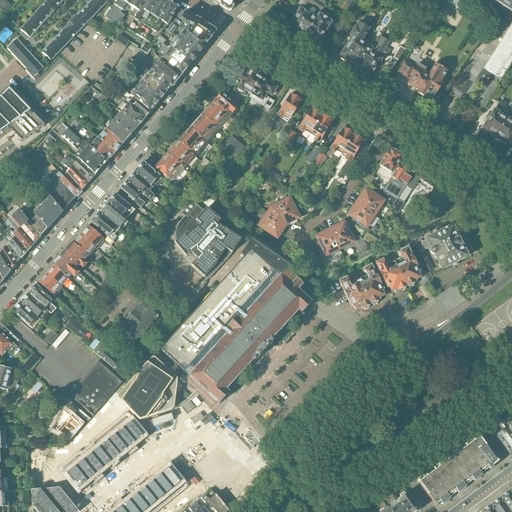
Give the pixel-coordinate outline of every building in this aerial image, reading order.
[(47,0),(46,0),(40,8),(49,16),(56,8),(47,0)] [(102,0),(91,0),(89,2),(99,11),(106,4),(102,0)] [(131,0),(117,0),(114,6),(111,11),(110,10),(105,17),(114,24),(116,21),(115,20),(119,13),(120,13),(120,12),(121,13),(126,5),(128,6),(131,0)] [(131,0),(128,6),(134,10),(130,16),(134,19),(145,0),(131,0)] [(158,0),(145,0),(134,19),(139,22),(142,17),(145,20),(143,24),(158,0)] [(169,3),(164,0),(158,0),(143,24),(152,30),(169,3)] [(231,11),(234,6),(233,3),(235,0),(213,0),(219,3),(220,6),(228,12),(231,11)] [(317,0),(309,0),(308,3),(322,12),(325,6),(322,3),(317,0)] [(464,14),(468,8),(455,0),(448,0),(447,3),(464,14)] [(511,23),(484,69),(502,80),(511,63),(511,0),(489,0),(497,5),(497,6),(498,7),(498,8),(499,8),(500,9),(502,9),(503,9),(503,8),(505,10),(505,11),(506,12),(506,13),(507,14),(508,14),(509,14),(511,14),(511,13),(511,14),(511,23)] [(89,2),(83,9),(92,18),(99,11),(89,2)] [(167,25),(173,17),(178,8),(169,3),(152,30),(156,33),(163,23),(167,25)] [(40,8),(34,15),(42,23),(49,16),(40,8)] [(83,9),(76,16),(85,25),(92,18),(83,9)] [(185,13),(180,10),(175,16),(181,20),(185,13)] [(307,35),(316,20),(300,10),(293,20),(292,20),(291,20),(290,20),(289,21),(289,22),(288,23),(288,25),(289,26),(289,27),(290,28),(291,28),(292,28),(294,28),(295,28),(307,35)] [(115,20),(116,21),(120,24),(125,15),(121,13),(120,12),(120,13),(119,13),(115,20)] [(207,44),(214,34),(214,30),(205,25),(196,20),(195,19),(185,13),(181,20),(188,25),(186,28),(207,44)] [(34,15),(27,22),(36,30),(42,23),(34,15)] [(76,16),(69,23),(79,32),(85,25),(76,16)] [(319,16),(316,20),(307,35),(314,40),(314,41),(314,42),(315,43),(316,43),(317,44),(318,44),(319,44),(320,44),(325,36),(323,35),(330,23),(319,16)] [(343,18),(336,30),(342,34),(350,23),(343,18)] [(340,57),(341,57),(339,59),(347,64),(348,62),(352,64),(365,43),(362,41),(370,29),(369,28),(368,29),(360,24),(361,22),(359,21),(349,36),(352,38),(340,57)] [(27,22),(20,30),(29,38),(36,30),(27,22)] [(69,23),(62,30),(72,39),(79,32),(69,23)] [(186,28),(178,38),(198,54),(204,48),(203,47),(206,44),(207,44),(186,28)] [(62,30),(55,38),(65,47),(72,39),(62,30)] [(126,48),(129,42),(130,42),(118,34),(114,40),(126,48)] [(352,64),(361,69),(359,72),(367,76),(368,74),(369,75),(377,61),(381,63),(387,54),(384,52),(390,43),(379,35),(373,45),(371,44),(370,46),(365,43),(352,64)] [(166,41),(159,36),(157,39),(163,44),(166,41)] [(55,38),(48,45),(58,54),(65,47),(55,38)] [(178,38),(169,49),(189,65),(197,55),(198,55),(198,54),(178,38)] [(9,44),(6,47),(20,63),(25,59),(29,54),(22,46),(21,45),(16,40),(10,46),(9,44)] [(48,45),(41,53),(51,62),(58,54),(48,45)] [(169,49),(160,59),(181,76),(183,73),(184,73),(190,65),(189,65),(169,49)] [(25,59),(20,63),(27,69),(25,70),(34,80),(39,76),(37,74),(43,68),(38,63),(29,54),(25,59)] [(153,68),(150,71),(170,88),(173,85),(175,83),(181,76),(160,59),(156,65),(153,68)] [(128,76),(129,74),(135,65),(129,60),(121,72),(118,76),(121,78),(124,74),(128,76)] [(418,65),(415,68),(405,61),(398,73),(408,80),(410,76),(412,78),(407,85),(419,92),(417,94),(430,102),(444,81),(442,80),(449,69),(437,62),(430,73),(428,72),(426,75),(423,73),(425,70),(418,65)] [(239,85),(236,89),(242,93),(243,90),(251,95),(261,79),(256,75),(257,73),(251,69),(249,71),(245,76),(243,75),(241,78),(240,77),(238,80),(242,82),(240,85),(239,85)] [(150,71),(140,83),(160,100),(170,88),(170,89),(170,88),(150,71)] [(251,95),(249,98),(255,101),(256,103),(263,107),(263,108),(264,107),(269,111),(274,102),(264,96),(266,93),(270,95),(275,88),(271,86),(271,85),(261,79),(251,95)] [(480,114),(499,83),(496,81),(479,109),(466,101),(464,104),(480,114)] [(130,95),(133,98),(150,112),(160,100),(140,83),(130,95)] [(7,87),(0,93),(0,138),(11,131),(21,142),(44,126),(7,87)] [(121,87),(115,96),(120,99),(126,92),(121,87)] [(498,87),(491,98),(497,102),(504,91),(498,87)] [(237,108),(222,94),(221,95),(219,95),(216,98),(217,100),(214,104),(230,119),(238,110),(237,108)] [(290,96),(277,116),(287,123),(300,102),(299,101),(298,98),(294,96),(291,97),(290,96)] [(145,118),(150,112),(133,98),(130,101),(127,98),(125,101),(128,103),(145,118)] [(495,137),(509,116),(501,110),(504,109),(505,104),(499,102),(492,113),(491,113),(485,123),(486,124),(481,131),(486,134),(487,133),(495,137)] [(128,103),(121,112),(137,127),(145,118),(128,103)] [(218,132),(230,119),(214,104),(213,105),(211,104),(208,107),(209,109),(202,117),(217,130),(218,132)] [(309,134),(321,116),(321,115),(320,112),(317,110),(314,111),(312,110),(299,130),(303,133),(304,131),(309,134)] [(121,112),(113,121),(129,136),(137,127),(121,112)] [(321,116),(309,134),(316,138),(314,140),(318,143),(331,122),(330,121),(329,118),(326,116),(323,117),(321,116)] [(511,117),(509,116),(495,137),(503,142),(501,144),(507,147),(511,140),(511,117)] [(218,132),(217,130),(202,117),(201,118),(200,117),(197,120),(198,122),(191,130),(205,143),(207,145),(218,132)] [(267,134),(275,121),(269,117),(261,130),(267,134)] [(113,121),(105,130),(122,145),(129,136),(113,121)] [(114,154),(97,139),(80,124),(80,125),(77,122),(73,127),(76,129),(90,141),(86,145),(106,162),(114,154)] [(86,145),(68,129),(62,136),(77,151),(81,147),(85,151),(81,155),(77,159),(78,160),(95,175),(99,171),(106,162),(86,145)] [(114,154),(122,145),(105,130),(101,135),(97,139),(114,154)] [(207,145),(205,143),(191,130),(190,131),(188,130),(185,133),(186,135),(179,143),(195,158),(207,145)] [(334,153),(340,156),(353,136),(352,135),(351,132),(348,130),(345,130),(343,130),(327,156),(331,158),(334,153)] [(295,136),(290,133),(284,143),(289,146),(295,136)] [(342,167),(339,172),(348,178),(350,175),(360,159),(355,155),(363,142),(362,141),(361,138),(357,136),(354,137),(353,136),(340,156),(350,163),(346,170),(342,167)] [(237,156),(244,148),(230,137),(224,145),(237,156)] [(184,171),(195,158),(179,143),(178,144),(176,143),(174,146),(175,148),(167,156),(182,169),(184,171)] [(315,161),(321,151),(316,148),(310,157),(315,161)] [(391,174),(402,156),(390,149),(379,167),(391,174)] [(43,163),(34,153),(23,165),(35,179),(37,177),(34,173),(43,163)] [(319,168),(326,158),(320,154),(314,165),(319,168)] [(59,155),(55,159),(60,163),(64,159),(59,155)] [(184,171),(182,169),(167,156),(167,157),(165,156),(162,159),(163,161),(156,169),(172,184),(184,171)] [(88,183),(95,175),(78,160),(75,164),(68,157),(66,157),(64,159),(88,183)] [(81,190),(88,183),(64,159),(61,163),(68,170),(66,174),(66,175),(81,190)] [(143,163),(134,173),(153,189),(156,186),(158,187),(163,181),(143,163)] [(383,191),(383,192),(391,208),(397,200),(410,180),(415,183),(417,183),(420,179),(434,188),(439,180),(420,168),(416,176),(400,165),(384,190),(383,190),(383,191)] [(75,198),(81,190),(66,175),(64,178),(56,169),(52,173),(75,198)] [(75,198),(52,173),(51,173),(41,184),(63,212),(75,198)] [(134,173),(126,182),(144,197),(150,202),(154,197),(149,193),(153,189),(134,173)] [(126,182),(119,189),(127,195),(126,196),(140,209),(144,205),(140,201),(144,197),(126,182)] [(20,210),(19,210),(25,218),(30,223),(28,226),(39,239),(47,230),(33,215),(26,208),(33,201),(31,198),(33,197),(26,190),(13,202),(20,210)] [(357,203),(375,215),(376,213),(378,214),(383,206),(381,205),(383,202),(365,190),(363,193),(362,192),(358,197),(360,198),(357,203)] [(208,197),(205,194),(199,200),(203,203),(208,197)] [(121,217),(129,208),(123,202),(114,195),(106,204),(121,217)] [(47,230),(62,213),(49,197),(33,215),(47,230)] [(267,214),(285,226),(286,225),(299,219),(289,199),(286,201),(285,199),(277,204),(277,205),(271,208),(267,214)] [(203,211),(192,200),(181,213),(184,216),(181,220),(179,222),(178,223),(178,224),(177,226),(176,228),(176,231),(175,232),(175,235),(176,236),(176,237),(176,239),(176,240),(176,241),(174,243),(185,257),(191,253),(197,259),(190,266),(204,279),(208,279),(230,256),(240,240),(224,229),(224,230),(217,224),(219,221),(206,209),(203,211)] [(375,215),(357,203),(354,208),(352,207),(349,212),(350,213),(348,216),(366,228),(368,225),(370,226),(375,218),(374,217),(375,215)] [(126,221),(121,217),(106,204),(98,213),(118,230),(126,221)] [(174,207),(168,214),(169,215),(166,218),(169,221),(179,211),(174,207)] [(21,232),(33,246),(39,239),(28,226),(30,223),(25,218),(19,210),(10,218),(11,219),(21,232)] [(121,233),(118,230),(98,213),(89,223),(112,243),(121,233)] [(285,226),(267,214),(266,216),(264,215),(259,223),(261,224),(259,227),(277,239),(279,236),(280,237),(284,232),(282,231),(285,226)] [(27,253),(33,246),(21,232),(11,219),(4,225),(10,232),(27,253)] [(330,230),(339,250),(341,249),(342,250),(351,246),(350,244),(353,243),(344,223),(340,225),(339,223),(334,226),(335,228),(330,230)] [(96,250),(103,241),(87,226),(79,235),(96,250)] [(427,240),(422,243),(424,248),(427,246),(431,254),(431,255),(432,255),(432,256),(433,256),(434,256),(435,255),(437,259),(442,270),(467,257),(467,256),(472,254),(471,254),(472,253),(472,251),(472,250),(471,249),(471,248),(470,247),(469,247),(468,246),(467,246),(467,245),(462,247),(452,227),(449,229),(448,227),(446,228),(445,228),(443,229),(441,230),(442,233),(427,240)] [(339,250),(330,230),(325,233),(324,231),(318,234),(319,236),(316,237),(326,257),(329,255),(330,257),(338,252),(337,251),(339,250)] [(21,260),(27,253),(10,232),(8,234),(9,235),(4,239),(5,240),(18,256),(21,260)] [(88,258),(96,250),(79,235),(71,244),(88,258)] [(0,255),(10,273),(21,260),(18,256),(5,240),(0,243),(0,255)] [(71,244),(64,253),(62,254),(60,257),(79,273),(81,271),(86,265),(84,263),(88,258),(71,244)] [(394,262),(406,288),(408,287),(410,288),(413,287),(414,284),(415,283),(414,282),(420,279),(417,274),(419,273),(407,249),(399,253),(401,256),(402,258),(394,262)] [(270,270),(250,251),(214,291),(211,292),(208,294),(205,296),(203,299),(201,303),(200,307),(160,351),(219,404),(229,394),(225,391),(253,361),(254,362),(272,342),(271,341),(298,311),(302,314),(311,304),(297,291),(302,286),(286,271),(289,267),(277,260),(270,270)] [(0,283),(10,273),(0,255),(0,283)] [(60,257),(52,266),(67,279),(71,276),(74,278),(79,273),(60,257)] [(134,267),(135,266),(138,262),(134,259),(130,264),(134,267)] [(406,288),(394,262),(385,266),(383,261),(375,264),(387,289),(389,288),(391,293),(397,290),(398,292),(399,291),(401,293),(405,291),(405,289),(405,288),(406,288)] [(429,264),(424,267),(427,272),(432,270),(429,264)] [(52,266),(45,274),(61,289),(69,280),(67,279),(52,266)] [(116,267),(109,275),(110,276),(114,280),(121,272),(116,267)] [(358,280),(370,305),(371,305),(372,305),(374,306),(378,304),(377,304),(378,302),(379,301),(378,299),(384,297),(381,292),(383,291),(371,267),(363,271),(365,276),(358,280)] [(45,274),(37,283),(54,298),(61,289),(45,274)] [(370,305),(358,280),(357,280),(355,275),(347,279),(346,279),(339,282),(351,307),(353,306),(355,311),(361,308),(361,310),(363,309),(365,310),(369,309),(370,306),(369,306),(370,305)] [(102,285),(107,289),(115,280),(114,280),(110,276),(102,285)] [(35,285),(27,294),(44,309),(53,316),(54,318),(58,314),(55,312),(57,309),(50,303),(52,300),(35,285)] [(98,290),(91,298),(96,302),(103,294),(98,290)] [(188,300),(187,295),(186,294),(185,293),(184,292),(183,292),(182,292),(181,292),(180,293),(179,293),(179,294),(178,295),(178,296),(178,297),(178,298),(178,299),(179,299),(179,300),(180,300),(181,301),(182,301),(185,301),(187,301),(188,300)] [(27,294),(20,302),(37,318),(44,309),(27,294)] [(91,300),(85,306),(89,310),(95,303),(91,300)] [(118,320),(111,328),(117,333),(131,346),(137,339),(138,340),(150,326),(158,317),(165,309),(155,300),(148,308),(146,310),(140,305),(134,312),(133,310),(126,318),(127,320),(123,324),(118,320)] [(12,311),(32,329),(39,320),(37,318),(20,302),(12,311)] [(64,324),(72,316),(69,313),(65,317),(65,316),(60,321),(64,324)] [(83,315),(79,318),(84,323),(88,319),(83,315)] [(0,324),(0,354),(2,356),(8,350),(12,353),(17,347),(19,350),(24,345),(1,324),(0,324)] [(56,335),(52,332),(45,340),(49,344),(56,335)] [(93,351),(114,370),(120,363),(99,344),(93,351)] [(28,372),(40,359),(34,353),(22,366),(24,368),(28,372)] [(356,360),(355,359),(349,354),(346,357),(353,364),(355,366),(358,362),(356,360)] [(117,397),(117,398),(118,399),(128,409),(138,420),(138,421),(139,421),(140,421),(141,421),(147,419),(172,410),(173,410),(173,409),(173,408),(174,408),(177,380),(177,379),(176,378),(172,375),(169,372),(154,359),(154,358),(153,358),(152,358),(152,359),(118,396),(117,397)] [(122,383),(97,362),(76,386),(77,387),(75,390),(74,389),(69,395),(93,416),(122,383)] [(0,388),(6,390),(7,391),(7,392),(14,394),(15,392),(19,387),(17,385),(18,382),(11,375),(11,372),(19,374),(20,369),(13,365),(12,367),(0,363),(0,388)] [(117,371),(123,375),(127,370),(122,366),(117,371)] [(58,397),(87,422),(91,419),(67,398),(66,399),(61,394),(58,397)] [(196,398),(192,401),(196,407),(200,404),(196,398)] [(190,401),(181,408),(187,415),(195,408),(190,401)] [(62,409),(51,430),(68,437),(79,425),(73,419),(70,417),(62,409)] [(126,417),(118,424),(134,444),(142,437),(126,417)] [(118,424),(110,431),(126,450),(134,444),(118,424)] [(110,431),(102,437),(118,457),(126,450),(110,431)] [(511,437),(507,431),(504,433),(502,431),(495,436),(510,456),(511,453),(511,437)] [(416,481),(434,505),(437,508),(488,470),(489,470),(498,463),(477,435),(416,481)] [(102,437),(94,444),(95,446),(96,445),(110,463),(118,457),(102,437)] [(167,467),(167,468),(168,469),(183,487),(193,500),(208,488),(211,491),(227,511),(231,511),(240,505),(237,502),(243,498),(247,494),(245,491),(254,483),(252,480),(260,473),(261,472),(247,455),(226,473),(200,441),(174,462),(167,467)] [(95,446),(88,452),(102,470),(110,463),(96,445),(95,446)] [(0,449),(0,466),(4,466),(4,465),(1,466),(0,459),(11,458),(11,459),(18,458),(18,448),(5,449),(1,450),(0,449)] [(80,458),(94,476),(102,470),(88,452),(80,458)] [(79,456),(70,463),(87,482),(94,476),(80,458),(79,456)] [(70,463),(62,470),(78,489),(87,482),(70,463)] [(168,469),(160,476),(174,494),(183,487),(168,469)] [(160,476),(152,482),(167,500),(174,494),(160,476)] [(0,479),(0,492),(8,492),(7,479),(0,479)] [(152,482),(144,489),(159,506),(167,500),(152,482)] [(32,491),(31,491),(33,510),(33,511),(60,489),(58,489),(50,490),(45,484),(45,483),(44,483),(35,491),(32,491)] [(60,489),(33,511),(34,511),(48,511),(67,497),(60,489)] [(144,489),(136,495),(150,511),(151,511),(159,506),(144,489)] [(227,511),(211,491),(201,498),(201,499),(212,511),(227,511)] [(0,492),(0,508),(9,507),(8,492),(0,492)] [(508,511),(511,511),(511,496),(508,492),(499,499),(508,511)] [(397,501),(398,501),(405,511),(418,511),(421,510),(408,493),(397,501)] [(150,511),(136,495),(128,501),(136,511),(150,511)] [(67,497),(48,511),(65,511),(74,505),(67,497)] [(212,511),(201,499),(192,506),(196,511),(212,511)] [(494,511),(508,511),(499,499),(489,506),(494,511)] [(136,511),(128,501),(120,508),(123,511),(136,511)] [(405,511),(398,501),(388,509),(389,511),(405,511)]
